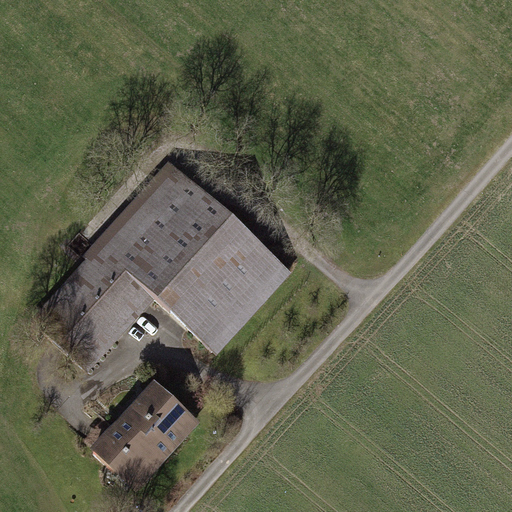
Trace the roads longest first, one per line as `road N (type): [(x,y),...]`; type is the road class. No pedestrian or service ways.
road 1 (track): [(184,511),(511,152)]
road 2 (track): [(59,424),(134,361),(168,358),(278,408)]
